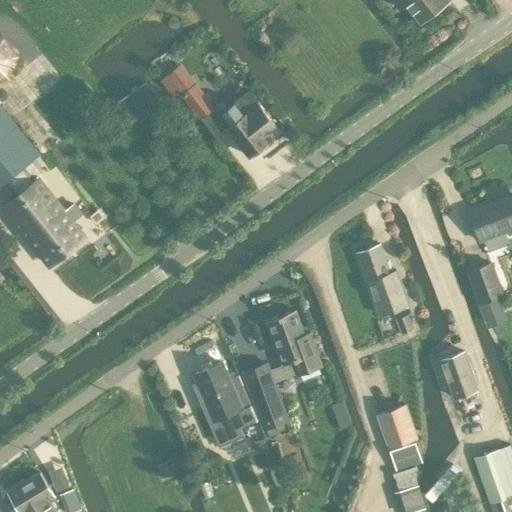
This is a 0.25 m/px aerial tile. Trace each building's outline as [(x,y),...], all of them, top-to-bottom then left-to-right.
[(403,0),(421,22),(449,0),(403,0)] [(18,55),(2,35),(0,35),(0,80),(10,79),(18,55)] [(116,106),(130,124),(160,100),(146,82),(116,106)] [(196,84),(183,94),(201,117),(214,108),(196,84)] [(269,138),(281,130),(259,102),(248,111),(241,100),(226,112),(234,122),(228,127),(250,156),(271,140),(269,138)] [(0,107),(0,181),(7,176),(22,164),(36,153),(0,107)] [(20,193),(4,206),(49,264),(84,236),(72,220),(81,213),(74,203),(64,211),(39,179),(35,182),(22,164),(7,176),(20,193)] [(511,194),(470,210),(481,240),(511,228),(511,194)] [(357,252),(380,314),(408,304),(395,269),(389,271),(379,244),(357,252)] [(492,262),(469,270),(481,302),(503,293),(492,262)] [(267,361),(241,371),(263,429),(289,419),(275,381),(297,373),(298,375),(302,373),(323,366),(310,332),(304,334),(295,309),(267,319),(283,364),(270,369),(267,361)] [(414,328),(408,313),(395,318),(401,333),(414,328)] [(454,397),(459,396),(460,401),(476,396),(474,390),(478,389),(465,350),(441,359),(454,397)] [(241,382),(233,386),(223,361),(194,374),(214,421),(241,409),(250,431),(260,427),(241,382)] [(377,414),(389,448),(417,438),(406,404),(377,414)] [(511,511),(511,455),(489,463),(506,511),(511,511)] [(391,457),(372,463),(381,489),(400,483),(391,457)] [(40,472),(9,492),(21,511),(56,511),(49,499),(54,495),(40,472)] [(80,511),(73,497),(58,504),(62,511),(80,511)]
